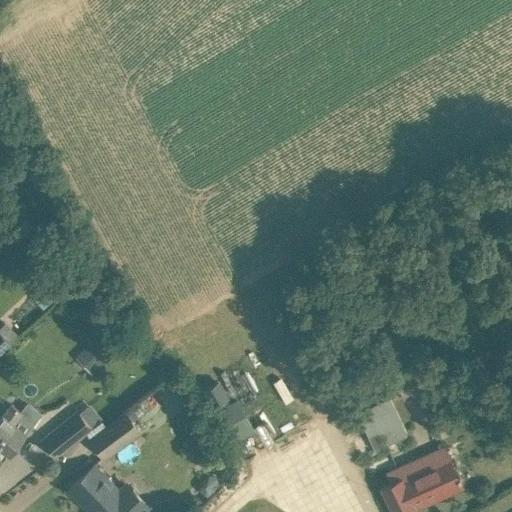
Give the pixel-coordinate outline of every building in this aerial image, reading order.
[(0,352),(12,341),(0,328),(0,352)] [(113,353),(96,336),(86,346),(103,363),(113,353)] [(229,396),(219,380),(205,388),(214,404),(229,396)] [(222,408),(239,436),(255,427),(238,398),(222,408)] [(0,446),(10,454),(29,430),(16,421),(23,411),(12,402),(4,414),(3,413),(0,417),(0,446)] [(78,409),(43,438),(58,457),(94,428),(78,409)] [(90,436),(89,436),(106,458),(126,442),(120,434),(136,422),(125,409),(106,423),(90,436)] [(390,424),(368,434),(375,449),(397,439),(390,424)] [(381,485),(393,511),(404,511),(463,486),(445,447),(398,468),(401,476),(381,485)] [(95,463),(69,487),(84,503),(86,500),(96,511),(94,511),(144,511),(149,508),(152,505),(128,479),(118,487),(95,463)] [(189,495),(183,501),(193,510),(198,504),(189,495)]
